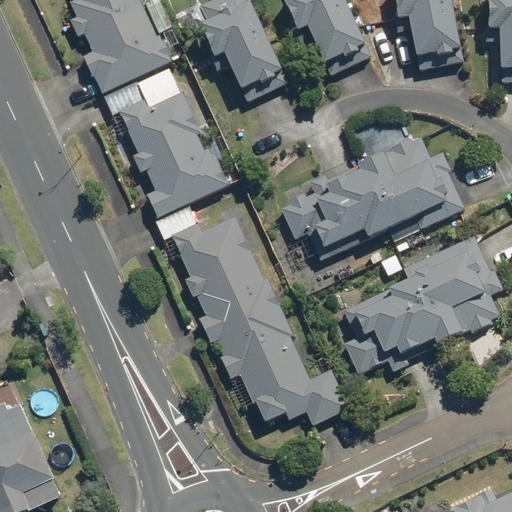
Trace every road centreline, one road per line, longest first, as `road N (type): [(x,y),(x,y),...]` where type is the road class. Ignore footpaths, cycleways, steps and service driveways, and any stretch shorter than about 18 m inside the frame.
road 1 (tertiary): [(182,492),(0,86)]
road 2 (residential): [(511,399),(268,511)]
road 3 (residential): [(511,145),(423,98),(374,96),(346,105)]
